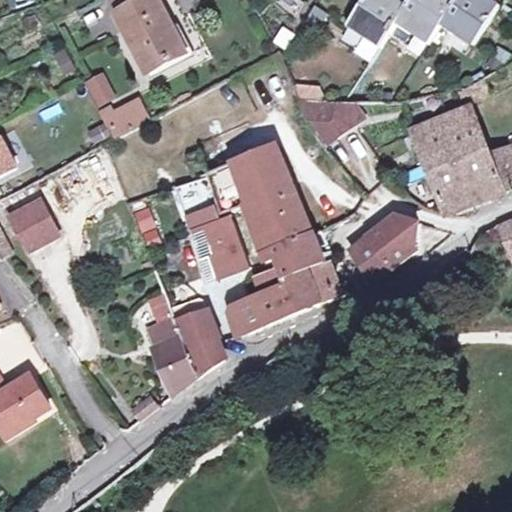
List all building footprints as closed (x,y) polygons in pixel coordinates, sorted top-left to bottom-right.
[(159,0),(149,0),(118,16),(149,75),(188,54),(159,0)] [(385,42),(397,24),(412,0),(365,0),(348,27),(364,37),(368,31),(385,42)] [(412,0),(397,24),(411,33),(416,27),(434,37),(441,26),(457,0),(412,0)] [(457,0),(441,26),(456,36),(460,30),(477,40),(500,5),(492,0),(457,0)] [(416,27),(411,33),(428,45),(434,37),(416,27)] [(460,30),(456,36),(473,47),(477,40),(460,30)] [(368,31),(364,37),(381,49),(385,42),(368,31)] [(484,78),(460,91),(464,98),(471,95),(475,102),(492,94),(484,78)] [(333,102),(310,120),(329,143),(365,116),(357,105),(333,102)] [(508,192),(493,157),(475,111),(415,133),(447,216),(508,192)] [(116,141),(127,135),(116,114),(105,120),(116,141)] [(0,144),(0,178),(18,169),(4,143),(0,144)] [(247,209),(266,257),(314,237),(279,149),(211,176),(228,217),(247,209)] [(511,150),(493,157),(508,192),(511,190),(511,150)] [(186,184),(192,202),(207,197),(200,179),(186,184)] [(35,256),(50,248),(45,238),(61,231),(48,204),(17,220),(35,256)] [(394,223),(371,239),(394,271),(419,252),(414,245),(419,242),(422,225),(406,218),(394,223)] [(351,221),(337,227),(340,238),(355,232),(351,221)] [(511,221),(502,226),(511,248),(511,221)] [(234,222),(231,224),(196,235),(204,263),(213,260),(220,281),(253,269),(234,222)] [(45,238),(50,248),(66,240),(61,231),(45,238)] [(314,237),(266,257),(269,264),(278,261),(281,269),(286,282),(326,266),(314,237)] [(394,271),(371,239),(352,253),(365,270),(376,285),(394,271)] [(300,315),(346,297),(343,291),(337,294),(330,275),(338,272),(334,263),(326,266),(286,282),(289,289),(300,315)] [(240,338),(300,315),(289,289),(286,282),(281,269),(256,280),(263,299),(235,309),(233,316),(240,338)] [(376,285),(365,270),(356,276),(365,290),(376,285)] [(173,310),(179,323),(209,313),(205,303),(201,301),(173,310)] [(202,379),(215,368),(227,360),(210,313),(209,313),(179,323),(202,379)] [(200,380),(183,340),(175,321),(158,328),(154,338),(158,349),(155,351),(176,399),(200,380)] [(6,381),(26,369),(21,360),(0,371),(6,381)] [(0,420),(1,422),(9,436),(54,409),(36,377),(6,394),(0,384),(0,380),(3,378),(0,373),(0,420)] [(143,423),(159,411),(152,399),(134,412),(143,423)]
